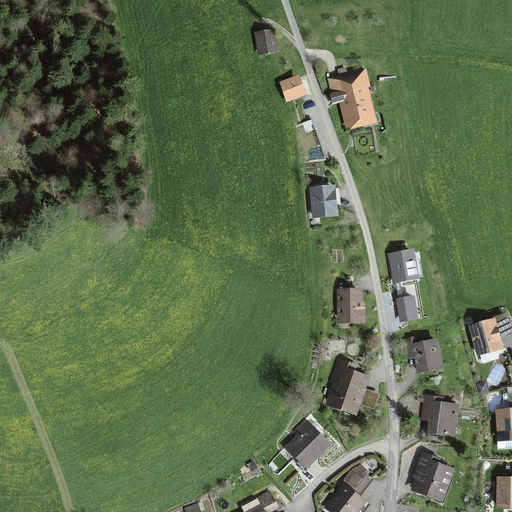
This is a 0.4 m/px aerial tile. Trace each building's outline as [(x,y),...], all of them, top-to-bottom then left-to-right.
[(261,53),(275,51),(272,32),(258,34),(261,53)] [(376,117),(365,70),(328,79),(334,103),(341,102),(346,124),(376,117)] [(288,100),(303,95),(297,79),(282,85),(288,100)] [(312,120),(296,126),(299,163),(326,160),(312,120)] [(312,190),(315,216),(336,214),(333,188),(312,190)] [(397,197),(404,222),(416,218),(409,194),(397,197)] [(412,252),(391,256),(396,281),(416,278),(412,252)] [(340,318),(360,318),(360,291),(340,292),(340,318)] [(413,299),(399,301),(402,320),(417,318),(413,299)] [(511,329),(505,315),(492,318),(500,335),(511,331),(511,329)] [(478,354),(501,348),(493,321),(471,327),(478,354)] [(441,367),(436,341),(418,345),(417,338),(405,340),(407,354),(415,352),(419,368),(427,366),(428,369),(435,368),(441,367)] [(352,366),(339,361),(333,380),(337,382),(333,396),(340,398),(337,405),(354,410),(363,383),(358,381),(358,380),(356,375),(350,373),(352,366)] [(477,384),(480,394),(489,392),(487,385),(483,383),(477,384)] [(500,439),(511,438),(511,393),(509,394),(510,411),(498,412),(500,439)] [(426,396),(422,419),(430,420),(429,432),(453,435),(457,406),(441,403),(442,399),(426,396)] [(304,433),(289,448),(306,465),(327,444),(307,423),(300,429),(304,433)] [(436,464),(438,459),(423,454),(422,454),(422,455),(415,473),(415,474),(416,474),(416,475),(417,475),(422,477),(417,489),(441,498),(451,469),(436,464)] [(357,466),(337,482),(345,489),(339,496),(337,495),(328,506),(335,511),(355,511),(363,503),(357,498),(372,478),(357,466)] [(499,506),(511,506),(511,479),(499,479),(499,506)] [(245,511),(267,511),(277,507),(269,493),(250,503),(253,508),(245,511)]
